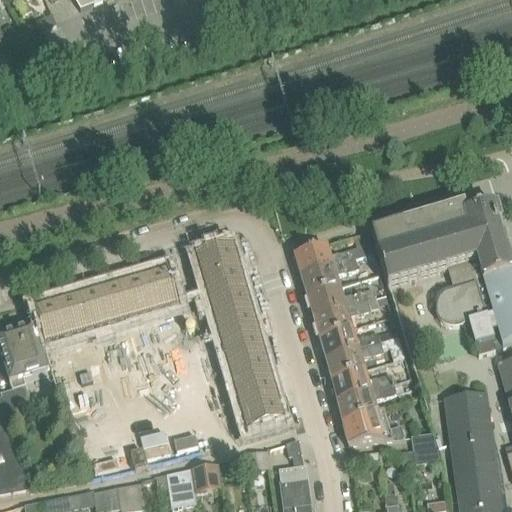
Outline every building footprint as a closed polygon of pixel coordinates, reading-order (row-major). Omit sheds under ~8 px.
[(13,0),(22,19),(31,15),(26,4),(24,0),(13,0)] [(71,0),(80,15),(117,0),(71,0)] [(41,38),(58,30),(53,19),(36,27),(41,38)] [(9,26),(0,30),(0,31),(7,44),(16,39),(9,26)] [(0,57),(0,78),(1,81),(17,72),(6,54),(0,57)] [(496,228),(502,226),(497,211),(491,212),(488,204),(491,204),(490,202),(371,238),(388,293),(446,276),(451,294),(448,295),(447,296),(445,296),(443,298),(442,299),(440,300),(439,302),(438,304),(437,305),(436,307),(436,309),(435,311),(435,313),(436,315),(436,317),(437,319),(438,321),(439,323),(440,325),(442,326),(443,328),(445,329),(447,330),(449,330),(453,331),(457,331),(459,330),(469,327),(479,361),(511,351),(511,277),(496,228)] [(330,261),(327,250),(294,260),(300,281),(355,264),(373,259),(367,239),(353,243),(356,253),(330,261)] [(233,249),(195,260),(202,282),(239,271),(233,249)] [(355,264),(300,281),(307,302),(340,291),(337,280),(358,274),(355,264)] [(239,271),(202,282),(208,304),(246,293),(239,271)] [(167,274),(145,280),(156,318),(178,311),(167,274)] [(183,276),(175,278),(178,289),(186,287),(183,276)] [(145,280),(123,287),(134,324),(156,318),(145,280)] [(123,287),(100,293),(111,331),(134,324),(123,287)] [(186,287),(178,289),(181,301),(189,299),(186,287)] [(343,302),(340,291),(307,302),(313,322),(376,304),(373,294),(343,302)] [(100,293),(78,300),(89,337),(111,331),(100,293)] [(246,293),(208,304),(215,326),(252,315),(246,293)] [(78,300),(56,306),(67,344),(89,337),(78,300)] [(313,322),(319,344),(353,334),(350,323),(379,314),(376,304),(313,322)] [(56,306),(34,313),(45,350),(67,344),(56,306)] [(252,315),(215,326),(221,348),(259,337),(252,315)] [(195,320),(187,322),(191,333),(199,331),(195,320)] [(47,374),(33,330),(0,340),(0,355),(12,394),(0,397),(0,398),(1,402),(9,426),(20,422),(16,409),(29,405),(22,382),(47,374)] [(199,331),(191,333),(194,345),(202,343),(199,331)] [(319,344),(325,364),(390,345),(387,335),(356,344),(353,334),(319,344)] [(259,337),(221,348),(228,370),(265,359),(259,337)] [(390,345),(325,364),(331,386),(365,375),(362,364),(384,358),(383,354),(391,351),(390,345)] [(265,359),(228,370),(234,392),(272,382),(265,359)] [(181,363),(169,366),(172,374),(183,371),(181,363)] [(208,363),(200,366),(203,377),(211,375),(208,363)] [(511,458),(507,460),(507,461),(511,478),(511,365),(498,369),(509,408),(508,408),(511,420),(511,458)] [(169,366),(158,369),(160,377),(172,374),(169,366)] [(211,375),(203,377),(207,389),(215,386),(211,375)] [(368,386),(365,375),(331,386),(337,406),(402,386),(399,377),(368,386)] [(137,376),(125,379),(128,387),(139,383),(137,376)] [(125,379),(114,382),(116,390),(128,387),(125,379)] [(272,382),(234,392),(240,415),(278,404),(272,382)] [(337,406),(342,428),(378,417),(375,406),(396,400),(395,397),(404,394),(402,386),(337,406)] [(93,388),(81,392),(84,400),(95,396),(93,388)] [(81,392),(70,395),(72,403),(84,400),(81,392)] [(500,511),(494,462),(485,399),(445,404),(453,464),(459,511),(500,511)] [(1,402),(0,402),(0,428),(8,426),(9,426),(1,402)] [(278,404),(240,415),(247,437),(284,426),(278,404)] [(221,407),(213,409),(216,421),(224,419),(221,407)] [(378,417),(342,428),(348,451),(405,444),(401,431),(390,434),(385,415),(378,417)] [(224,419),(216,421),(219,432),(227,430),(224,419)] [(8,426),(0,428),(0,502),(30,497),(8,426)] [(55,442),(58,456),(70,453),(67,439),(55,442)] [(412,443),(414,456),(436,453),(433,441),(412,443)] [(294,473),(279,475),(283,511),(309,511),(304,472),(301,460),(302,460),(301,458),(299,447),(299,445),(298,445),(286,449),(289,463),(292,462),(294,473)] [(142,453),(130,456),(134,474),(134,475),(147,472),(149,471),(142,453)] [(436,453),(414,456),(394,459),(408,469),(414,469),(415,470),(441,467),(436,453)] [(270,473),(267,457),(243,461),(245,477),(270,473)] [(350,461),(353,474),(374,471),(373,468),(381,467),(379,457),(350,461)] [(243,461),(218,468),(219,470),(220,480),(245,477),(243,461)] [(219,470),(193,474),(196,500),(208,499),(208,496),(222,493),(220,480),(219,470)] [(191,475),(166,480),(169,494),(171,511),(172,511),(197,508),(196,500),(193,474),(191,475)] [(119,493),(117,493),(119,511),(145,511),(142,488),(119,493)] [(398,511),(397,499),(393,499),(391,490),(383,490),(386,511),(398,511)] [(119,511),(117,493),(93,498),(95,510),(95,511),(119,511)] [(93,496),(70,501),(71,511),(84,511),(95,510),(93,498),(93,496)] [(69,501),(47,506),(47,511),(71,511),(70,501),(69,501)]
